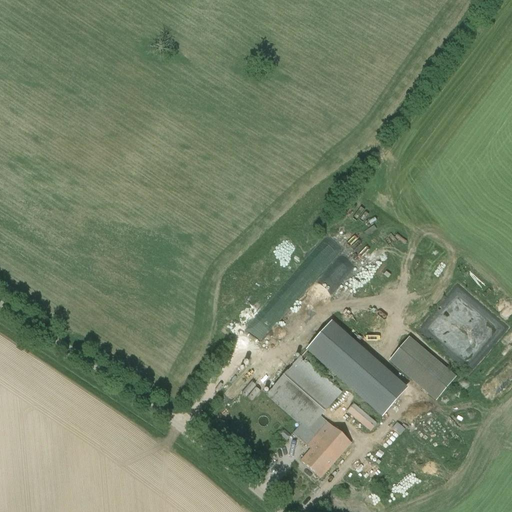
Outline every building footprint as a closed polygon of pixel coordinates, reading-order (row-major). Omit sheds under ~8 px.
[(359,256),(367,265),(377,255),(369,246),(359,256)] [(249,301),(259,292),(255,288),(246,297),(249,301)] [(308,351),(353,391),(383,417),(403,393),(328,327),(308,351)] [(387,360),(433,399),(452,377),(407,338),(387,360)] [(300,427),(307,433),(321,418),(343,394),(301,357),(266,397),(300,427)] [(370,433),(376,425),(353,405),(347,413),(370,433)] [(321,418),(307,433),(300,427),(293,435),(311,450),(301,462),(321,479),(351,445),(321,418)] [(402,435),(407,430),(398,422),(393,428),(402,435)] [(359,486),(347,500),(357,508),(368,494),(359,486)]
